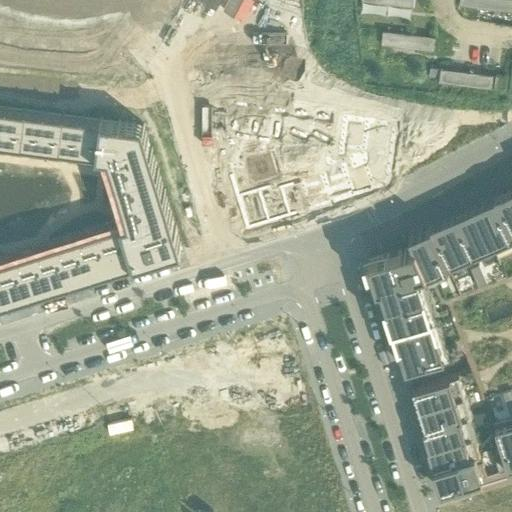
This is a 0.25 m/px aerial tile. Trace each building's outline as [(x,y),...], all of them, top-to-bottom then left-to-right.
[(511,0),(459,0),(459,4),(511,11),(511,9),(511,0)] [(382,30),(381,44),(434,51),(436,37),(382,30)] [(441,68),(439,82),(492,88),(493,74),(441,68)] [(495,75),(494,87),(504,89),(505,76),(495,75)] [(237,102),(235,102),(234,104),(232,123),(227,165),(226,167),(227,169),(229,175),(232,186),(233,188),(235,196),(236,199),(239,207),(239,209),(242,217),(243,220),(245,228),(246,230),(248,230),(301,213),(309,211),(311,210),(319,207),(322,207),(330,204),(372,191),(374,190),(383,187),(388,186),(389,178),(390,175),(391,167),(391,164),(394,145),(394,142),(395,134),(395,132),(396,122),(368,119),(366,118),(357,117),(355,117),(257,104),(254,104),(237,102)] [(0,305),(2,304),(3,305),(5,305),(4,304),(9,302),(10,304),(12,303),(11,302),(16,300),(17,301),(19,300),(18,299),(23,298),(23,299),(25,298),(25,297),(29,296),(30,296),(31,297),(33,297),(32,295),(37,294),(39,294),(39,293),(43,292),(44,291),(44,292),(46,292),(46,291),(50,290),(50,289),(51,291),(53,290),(53,289),(57,287),(58,288),(60,287),(59,287),(64,285),(65,286),(67,285),(66,284),(70,283),(71,283),(72,285),(74,284),(73,282),(77,281),(78,281),(78,282),(80,281),(80,280),(81,280),(85,279),(87,279),(87,278),(91,277),(92,276),(92,278),(94,277),(94,276),(98,275),(99,274),(99,275),(101,274),(105,272),(106,273),(108,272),(108,271),(111,270),(112,270),(113,272),(115,271),(115,269),(119,268),(120,269),(122,268),(121,267),(126,266),(126,267),(128,266),(128,265),(133,264),(134,265),(136,265),(135,263),(141,261),(142,262),(143,262),(143,260),(151,258),(151,259),(153,259),(153,258),(159,256),(159,257),(161,257),(160,255),(167,253),(167,254),(169,253),(169,252),(174,251),(174,252),(176,251),(176,250),(181,248),(180,243),(180,241),(179,241),(178,236),(178,234),(177,234),(175,227),(176,227),(176,224),(174,225),(174,224),(172,218),(173,218),(172,216),(171,216),(170,211),(171,211),(170,209),(169,209),(168,205),(168,204),(168,202),(167,203),(166,198),(166,196),(165,196),(163,191),(165,190),(164,188),(163,189),(161,184),(162,184),(161,182),(159,177),(160,177),(159,175),(158,175),(157,170),(159,170),(158,168),(156,168),(155,163),(156,163),(155,161),(154,161),(153,157),(153,156),(153,154),(152,155),(150,150),(152,149),(151,147),(150,148),(147,139),(148,139),(147,137),(145,133),(146,132),(145,130),(142,131),(134,130),(134,122),(132,122),(132,123),(127,122),(128,121),(125,121),(125,122),(120,121),(120,120),(118,119),(118,121),(111,120),(111,119),(109,119),(109,120),(102,119),(102,117),(100,117),(100,119),(83,117),(83,116),(82,116),(83,115),(81,115),(81,116),(81,115),(81,116),(64,114),(64,113),(63,113),(64,112),(62,112),(62,113),(62,114),(45,111),(45,110),(44,110),(45,110),(43,109),(43,110),(43,111),(26,109),(26,108),(25,108),(25,107),(24,107),(24,108),(24,109),(7,106),(6,105),(5,105),(5,106),(0,105),(0,142),(1,143),(20,146),(39,148),(58,150),(77,153),(95,155),(102,156),(108,157),(108,158),(109,161),(113,172),(116,182),(119,193),(122,202),(125,213),(128,220),(123,222),(102,229),(82,235),(69,239),(49,245),(28,251),(8,258),(0,260),(0,305)] [(495,197),(496,196),(511,232),(511,187),(510,188),(502,192),(500,193),(496,195),(494,195),(495,197)] [(475,206),(474,206),(492,246),(493,246),(511,237),(511,232),(496,196),(495,197),(493,197),(493,198),(493,199),(488,201),(484,203),(484,202),(483,202),(481,203),(481,204),(476,206),(475,206),(475,205),(475,206)] [(453,215),(452,216),(470,256),(469,257),(471,261),(495,250),(493,246),(492,246),(474,206),(473,206),(473,207),(473,208),(468,210),(467,209),(466,209),(465,210),(465,211),(464,211),(454,216),(454,215),(453,216),(453,215)] [(433,224),(431,225),(448,263),(446,264),(447,266),(448,266),(469,257),(470,256),(452,216),(451,216),(451,217),(451,218),(446,220),(446,219),(445,219),(443,220),(443,221),(442,221),(443,221),(438,223),(434,225),(433,225),(433,224),(433,225),(433,224)] [(446,264),(448,263),(431,225),(431,224),(430,224),(426,226),(426,227),(422,228),(417,230),(413,232),(409,234),(414,244),(386,253),(384,253),(363,260),(367,272),(372,271),(373,275),(376,283),(376,286),(381,285),(382,288),(383,292),(384,295),(385,299),(386,303),(384,303),(386,310),(393,330),(396,340),(398,347),(399,347),(400,348),(400,349),(401,348),(401,349),(402,350),(403,354),(402,354),(402,355),(402,357),(403,357),(404,357),(405,360),(406,364),(406,365),(405,365),(405,367),(406,367),(407,367),(408,366),(414,364),(439,357),(445,355),(444,354),(438,333),(422,281),(421,279),(419,271),(424,270),(426,273),(432,271),(446,264)] [(479,264),(470,268),(474,277),(483,274),(479,264)] [(487,283),(483,274),(474,277),(478,287),(487,283)] [(164,359),(110,511),(342,511),(283,322),(164,359)] [(127,371),(0,410),(0,511),(96,511),(143,377),(127,371)] [(487,475),(480,454),(474,435),(476,434),(470,415),(472,414),(465,393),(459,374),(459,373),(415,387),(414,387),(413,387),(413,388),(413,389),(414,389),(415,393),(415,394),(415,395),(416,395),(417,400),(417,401),(418,401),(419,406),(419,407),(419,408),(419,407),(419,408),(420,408),(421,413),(421,414),(422,414),(423,419),(423,420),(423,421),(424,421),(425,425),(424,425),(425,426),(423,427),(424,432),(425,433),(425,435),(427,439),(428,444),(429,446),(427,447),(428,449),(429,453),(430,456),(432,460),(434,467),(435,470),(436,474),(438,480),(441,489),(472,480),(482,476),(487,475)] [(511,390),(511,389),(503,392),(506,402),(511,399),(511,390)] [(495,427),(508,468),(511,467),(511,416),(493,422),(495,427)] [(499,471),(508,468),(504,457),(496,460),(499,471)]
